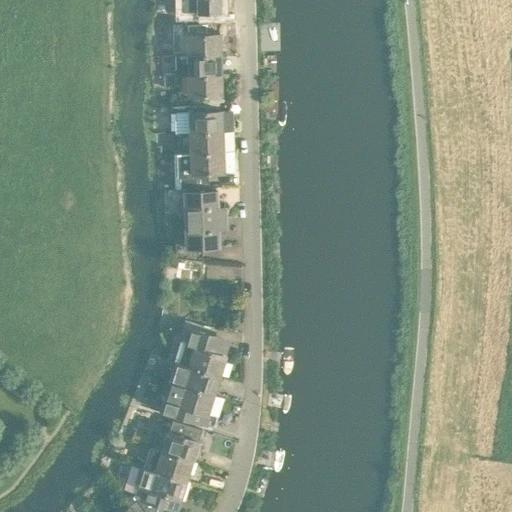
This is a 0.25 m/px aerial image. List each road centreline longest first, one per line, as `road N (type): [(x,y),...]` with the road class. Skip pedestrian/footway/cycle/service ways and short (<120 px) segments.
road 1 (residential): [(226,511),(245,465),(255,359),(251,0)]
road 2 (unclassified): [(406,511),(425,251),(408,0)]
